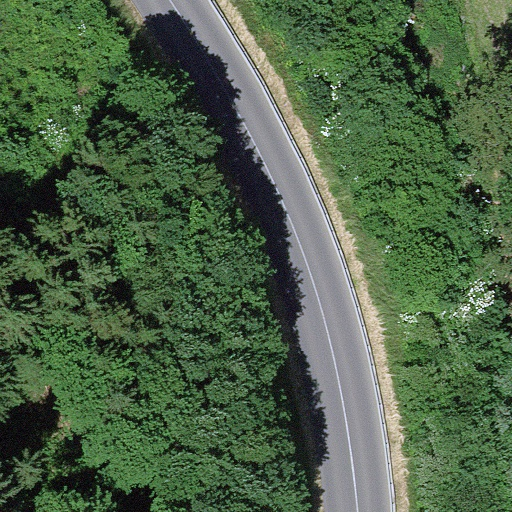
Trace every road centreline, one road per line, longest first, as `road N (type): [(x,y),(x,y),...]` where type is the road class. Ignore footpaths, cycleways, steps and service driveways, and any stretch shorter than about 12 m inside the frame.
road 1 (tertiary): [(169,0),(268,164),(301,249),(338,376),(357,511)]
road 2 (track): [(482,0),(511,157)]
